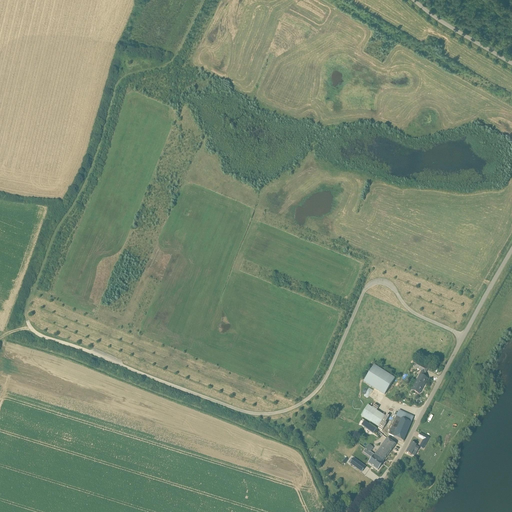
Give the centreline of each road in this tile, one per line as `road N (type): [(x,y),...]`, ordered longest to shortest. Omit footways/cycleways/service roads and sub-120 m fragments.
road 1 (track): [(284,411),(250,413),(173,386),(39,334),(25,313),(55,229),(87,174),(115,84),(169,62),(201,0)]
road 2 (unclassified): [(462,337),(413,313),(387,283),(373,283),(321,385),(284,411)]
road 3 (unclassified): [(361,511),(462,337)]
